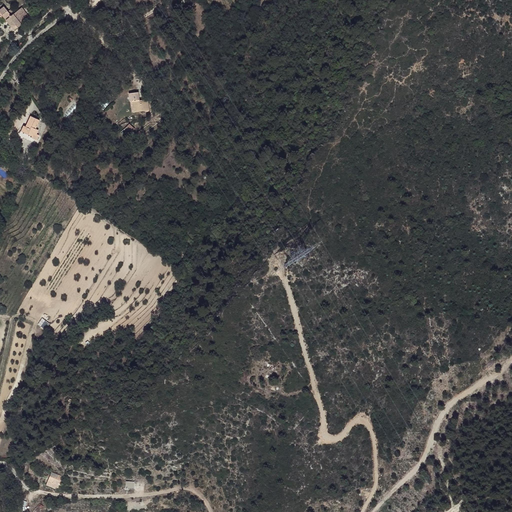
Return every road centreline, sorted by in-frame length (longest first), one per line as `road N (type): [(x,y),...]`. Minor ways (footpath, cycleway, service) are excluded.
road 1 (track): [(272,270),(290,295),(325,434),(339,437),(359,420),(374,438),(375,487),(363,511)]
road 2 (track): [(211,511),(192,489),(48,493),(22,484),(0,463)]
road 3 (track): [(375,511),(421,459),(443,414),(511,362)]
